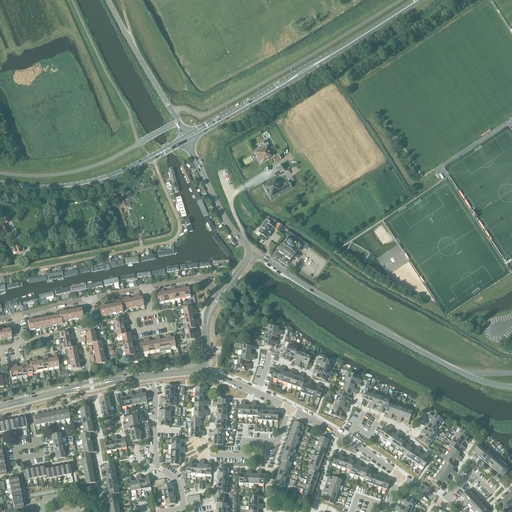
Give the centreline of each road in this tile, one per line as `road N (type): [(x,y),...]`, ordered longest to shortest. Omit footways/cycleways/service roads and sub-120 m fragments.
road 1 (secondary): [(185,138),(418,0)]
road 2 (residential): [(0,275),(175,239),(180,227),(154,163)]
road 3 (tertiary): [(463,373),(250,255)]
road 4 (unclassified): [(185,138),(107,0)]
road 5 (secondary): [(150,158),(84,184),(0,184)]
road 6 (secondary): [(250,255),(185,138)]
